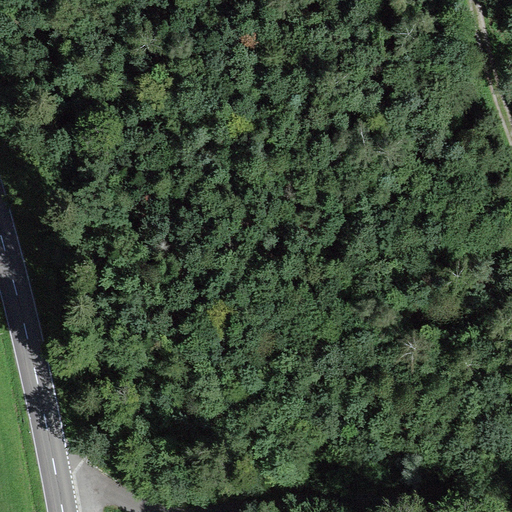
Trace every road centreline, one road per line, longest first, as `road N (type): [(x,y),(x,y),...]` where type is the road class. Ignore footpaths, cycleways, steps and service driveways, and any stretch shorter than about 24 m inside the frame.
road 1 (secondary): [(0,258),(61,511)]
road 2 (track): [(195,511),(273,499),(388,501),(437,511)]
road 3 (track): [(511,145),(466,0)]
